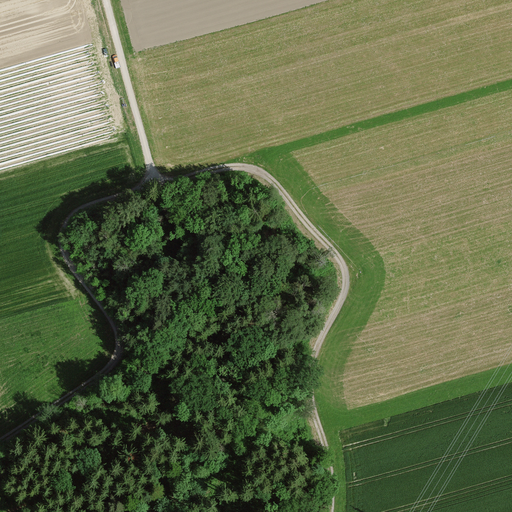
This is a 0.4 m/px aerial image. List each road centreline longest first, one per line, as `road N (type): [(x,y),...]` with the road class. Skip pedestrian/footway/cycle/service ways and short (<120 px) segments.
road 1 (track): [(327,511),(329,481),(310,387),(345,270),(272,180),(246,165),(154,181),(80,208),(66,221),(68,261),(115,325),(118,353),(0,440)]
road 2 (track): [(105,0),(154,181)]
